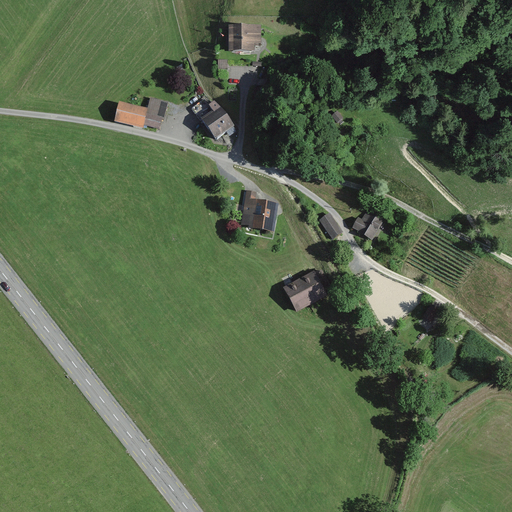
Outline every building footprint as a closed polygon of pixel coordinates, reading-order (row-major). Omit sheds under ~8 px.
[(258,30),(221,28),(220,56),(249,57),(249,49),(257,49),(258,30)] [(228,60),(218,60),(218,70),(228,70),(228,60)] [(114,103),(109,123),(158,135),(166,106),(148,101),(146,112),(114,103)] [(214,112),(202,120),(216,140),(227,133),(230,136),(237,131),(228,116),(215,102),(209,106),(214,112)] [(343,119),(337,112),(331,116),(337,123),(343,119)] [(256,194),(244,192),(239,228),(272,233),(276,206),(255,203),(256,194)] [(368,210),(354,230),(373,243),(387,224),(368,210)] [(327,215),(314,223),(327,242),(339,234),(327,215)] [(314,274),(282,290),(294,313),(326,298),(314,274)]
